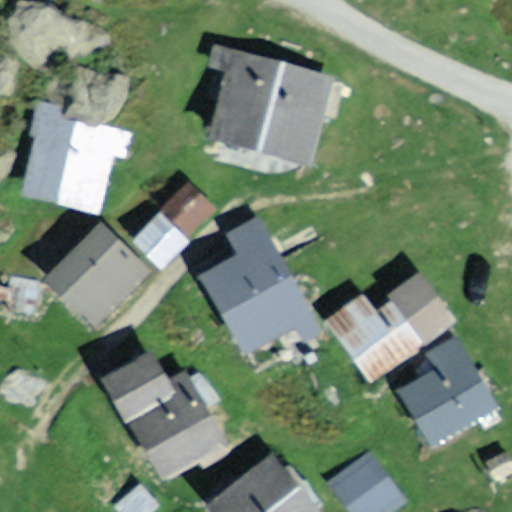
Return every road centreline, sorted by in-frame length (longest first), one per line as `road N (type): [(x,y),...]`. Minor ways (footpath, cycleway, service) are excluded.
road 1 (track): [(29,511),(35,433),(69,378),(223,216),(242,204),(340,195),(511,152)]
road 2 (unclassified): [(318,0),(371,41),(511,109)]
